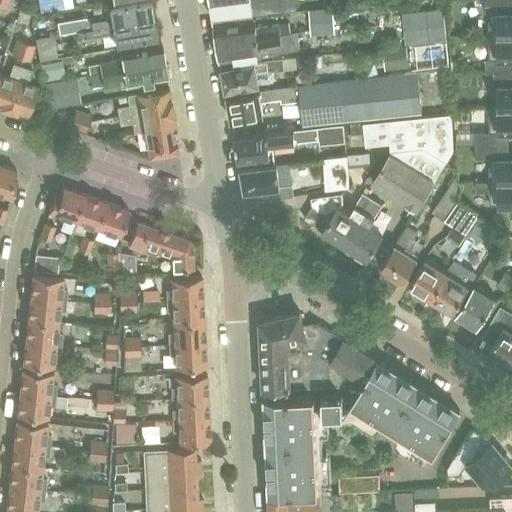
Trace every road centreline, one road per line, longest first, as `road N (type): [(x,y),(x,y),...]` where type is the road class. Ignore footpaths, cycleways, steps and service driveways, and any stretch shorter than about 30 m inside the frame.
road 1 (unclassified): [(233,258),(311,287),(511,418)]
road 2 (unclassified): [(247,511),(233,258)]
road 3 (residential): [(0,396),(14,271),(50,150)]
road 4 (unclassified): [(224,207),(188,0)]
road 5 (residential): [(50,150),(224,207)]
